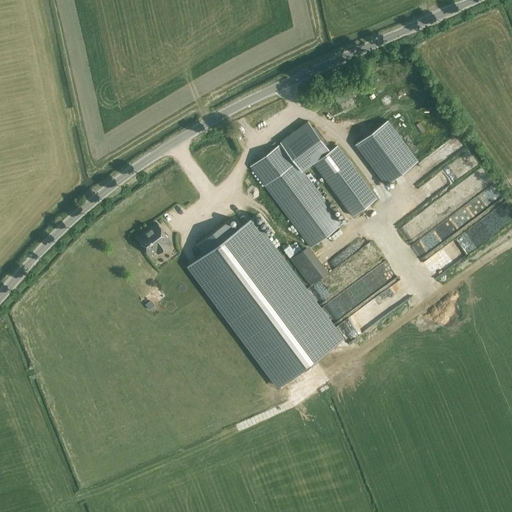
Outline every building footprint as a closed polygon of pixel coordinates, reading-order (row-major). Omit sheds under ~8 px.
[(351,89),(335,96),(338,102),(354,95),(351,89)] [(387,120),(355,144),(386,185),(418,161),(387,120)] [(280,142),(281,143),(250,166),(256,174),(311,247),(342,224),(302,171),(313,163),(353,216),(377,198),(343,153),(337,145),(330,151),(308,121),(295,131),(281,141),(280,142)] [(511,215),(506,205),(483,218),(492,232),(511,220),(511,215)] [(206,253),(189,265),(206,288),(278,386),(342,338),(252,218),(235,231),(228,221),(198,243),(206,253)] [(145,233),(138,238),(150,254),(155,250),(156,249),(162,245),(165,248),(171,244),(168,240),(169,239),(157,223),(149,229),(150,230),(145,233)] [(429,252),(422,240),(411,246),(417,258),(429,252)] [(329,272),(309,245),(290,259),(310,285),(329,272)] [(333,313),(342,305),(337,299),(327,307),(333,313)] [(350,342),(370,324),(362,316),(350,327),(342,318),(334,325),(350,342)]
